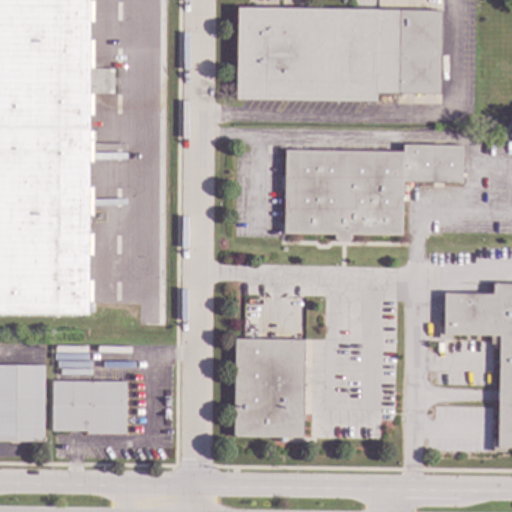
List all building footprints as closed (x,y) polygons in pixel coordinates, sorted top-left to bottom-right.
[(88,0),(88,70),(112,70),(112,94),(88,94),(87,315),(0,315),(0,0),(88,0)] [(438,94),(375,93),(375,102),(235,100),(236,9),(439,12),(438,94)] [(460,184),(401,183),(400,236),(350,236),(350,240),(346,242),(337,242),(333,240),(333,235),(282,234),(284,151),(401,153),(401,145),(461,146),(460,184)] [(511,449),(504,449),(504,453),(491,453),(491,440),(496,440),(497,345),(489,345),(489,336),(451,336),(451,340),(437,340),(438,327),(442,327),(442,294),(491,294),(491,284),(511,284),(511,449)] [(305,341),(305,360),(302,360),(301,438),(284,438),(284,443),(276,442),(276,438),(232,437),(233,340),(305,341)] [(42,441),(0,441),(0,366),(43,366),(42,441)] [(124,435),(85,435),(85,432),(50,432),(51,382),(124,382),(124,435)]
